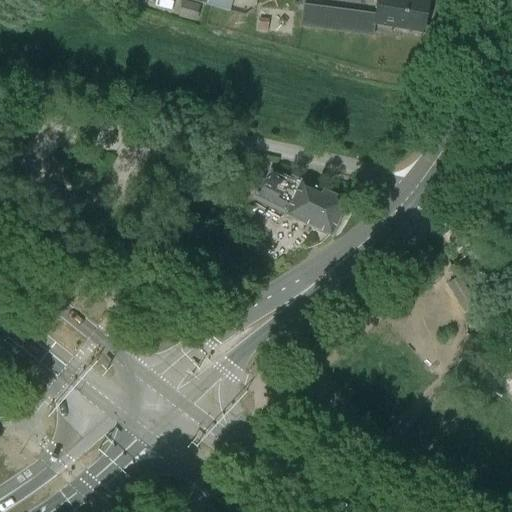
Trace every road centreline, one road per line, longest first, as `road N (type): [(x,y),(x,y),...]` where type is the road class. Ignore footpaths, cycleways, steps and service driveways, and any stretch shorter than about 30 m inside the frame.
road 1 (tertiary): [(391,218),(153,380)]
road 2 (tertiary): [(185,407),(391,218)]
road 3 (primary): [(378,511),(185,407)]
road 4 (tertiary): [(414,193),(465,124),(488,71),(499,0)]
road 5 (residential): [(414,193),(476,266),(511,373)]
road 6 (primary): [(153,380),(0,259)]
road 7 (primary): [(0,324),(115,415)]
road 8 (secondary): [(115,415),(0,505)]
road 9 (primary): [(148,439),(256,511)]
